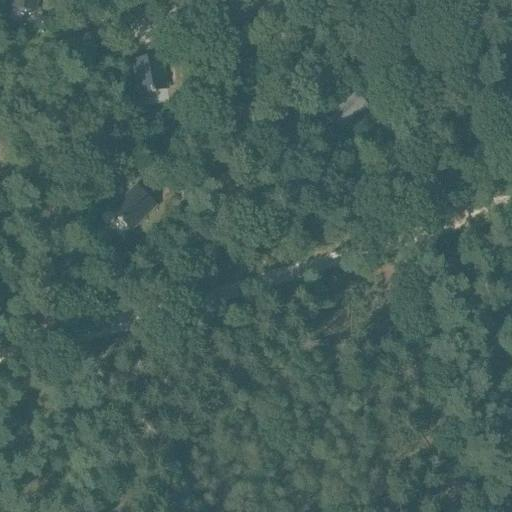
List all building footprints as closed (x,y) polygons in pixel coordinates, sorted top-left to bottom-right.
[(38,0),(10,0),(9,7),(36,12),(38,0)] [(166,87),(161,54),(132,59),(137,91),(166,87)] [(363,72),(363,61),(350,61),(350,72),(363,72)] [(371,108),(348,88),(326,113),(348,132),(371,108)] [(158,206),(136,184),(113,208),(134,229),(158,206)]
